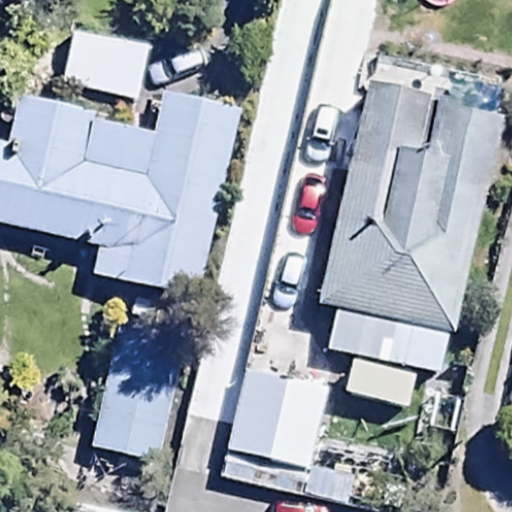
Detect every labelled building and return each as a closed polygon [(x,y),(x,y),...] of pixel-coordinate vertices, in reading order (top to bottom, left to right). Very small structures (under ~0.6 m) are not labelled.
[(28,34),(21,72),(126,93),(133,54),(28,34)] [(432,378),(500,114),(361,81),(306,298),(328,304),(316,349),(432,378)] [(0,136),(0,226),(84,247),(76,282),(191,310),(240,108),(149,86),(141,118),(15,88),(3,137),(0,136)] [(173,360),(106,345),(84,448),(151,462),(173,360)] [(316,385),(239,365),(209,477),(286,497),(316,385)] [(453,399),(428,393),(414,460),(439,466),(453,399)]
